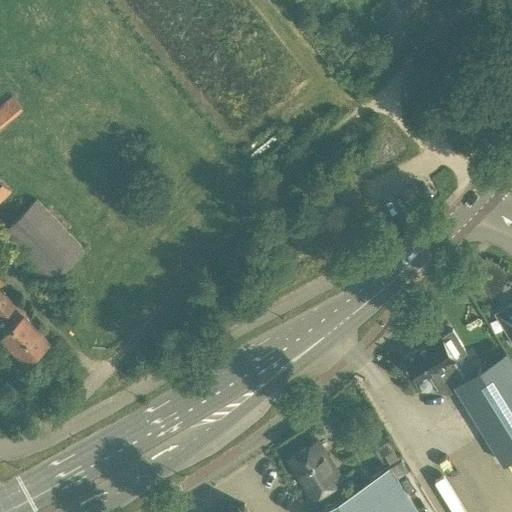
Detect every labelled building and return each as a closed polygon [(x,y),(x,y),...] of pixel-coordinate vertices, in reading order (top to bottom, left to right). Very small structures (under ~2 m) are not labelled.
[(9,94),(0,102),(0,125),(20,107),(9,94)] [(0,178),(0,200),(11,190),(0,178)] [(37,200),(2,233),(49,282),(84,249),(37,200)] [(0,319),(5,315),(14,323),(3,334),(27,359),(48,339),(23,313),(28,309),(18,299),(14,303),(0,288),(0,286),(4,282),(0,277),(0,319)] [(511,304),(498,313),(511,335),(511,304)] [(453,330),(442,336),(440,334),(405,356),(419,380),(429,374),(438,389),(442,386),(445,390),(449,391),(457,386),(456,383),(465,377),(464,377),(454,359),(466,351),(453,330)] [(465,377),(456,383),(457,386),(504,463),(511,457),(511,361),(506,351),(464,377),(465,377)] [(317,440),(289,457),(313,495),(316,492),(325,506),(345,493),(337,480),(340,478),(317,440)] [(325,506),(315,511),(433,511),(401,460),(399,461),(393,452),(384,458),(389,466),(345,493),(325,506)] [(467,453),(418,482),(435,511),(480,511),(496,503),(467,453)]
